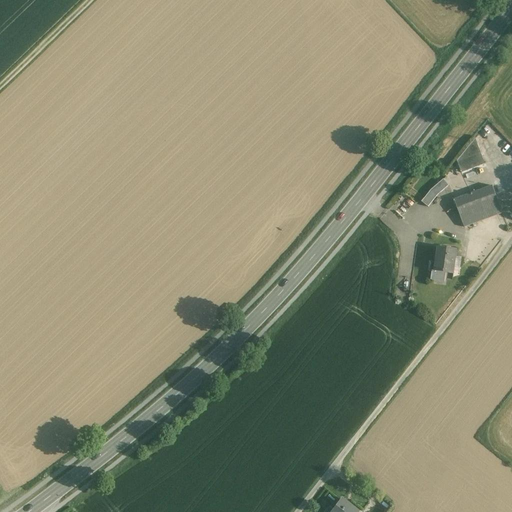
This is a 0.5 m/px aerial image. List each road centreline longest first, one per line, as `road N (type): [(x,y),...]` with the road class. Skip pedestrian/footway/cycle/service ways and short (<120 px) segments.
road 1 (primary): [(31,511),(259,319),(511,11)]
road 2 (residential): [(298,511),(511,242)]
road 3 (track): [(93,0),(0,88)]
